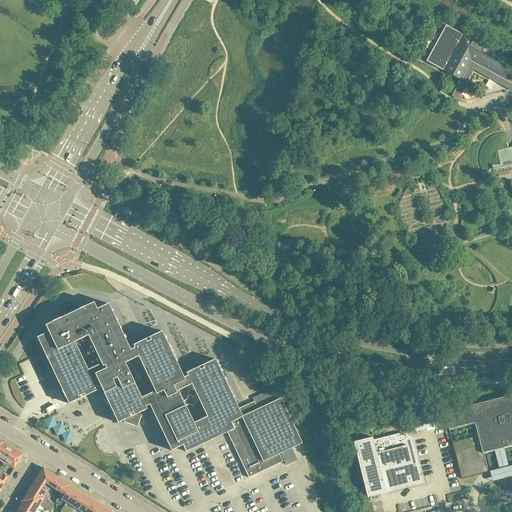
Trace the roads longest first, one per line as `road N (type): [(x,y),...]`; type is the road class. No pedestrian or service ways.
road 1 (secondary): [(50,229),(280,341),(373,365),(440,362)]
road 2 (secondary): [(440,362),(310,327),(62,206)]
road 3 (secondary): [(137,40),(38,193)]
road 4 (secondary): [(62,206),(147,45)]
